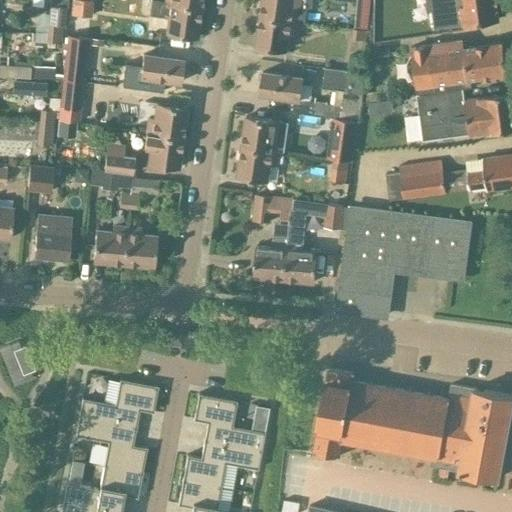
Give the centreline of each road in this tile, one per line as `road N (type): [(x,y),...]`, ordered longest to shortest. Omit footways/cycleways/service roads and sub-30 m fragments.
road 1 (residential): [(179,308),(224,0)]
road 2 (residential): [(511,348),(328,327)]
road 3 (residential): [(179,308),(0,289)]
road 4 (residential): [(181,368),(155,511)]
